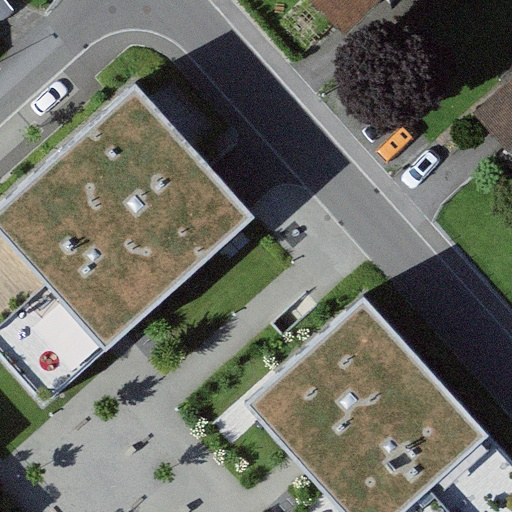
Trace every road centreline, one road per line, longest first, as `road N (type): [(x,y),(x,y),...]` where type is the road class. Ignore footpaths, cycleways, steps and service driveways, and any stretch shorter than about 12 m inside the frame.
road 1 (residential): [(176,0),(511,372)]
road 2 (residential): [(110,0),(0,96)]
